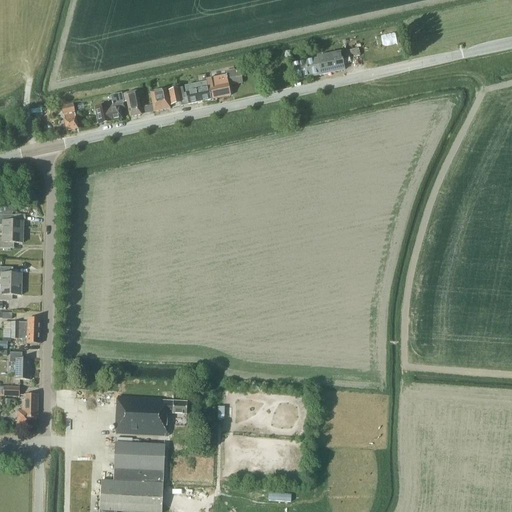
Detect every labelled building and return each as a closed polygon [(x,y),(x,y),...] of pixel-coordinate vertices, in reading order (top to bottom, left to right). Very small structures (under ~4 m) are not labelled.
[(342,52),(344,63),(362,60),(360,49),(342,52)] [(308,79),(344,71),(340,53),(316,58),(316,60),(304,63),(308,79)] [(295,82),(308,79),(304,63),(292,66),(295,82)] [(241,83),(240,79),(238,71),(225,74),(226,76),(206,81),(206,83),(185,88),(186,94),(183,94),(182,89),(179,90),(182,107),(188,105),(230,96),(228,86),(241,83)] [(152,105),(154,112),(154,113),(169,110),(169,106),(180,104),(181,107),(182,107),(179,90),(168,92),(169,97),(167,97),(165,91),(150,94),(152,105)] [(130,118),(141,116),(136,93),(123,96),(124,103),(126,103),(130,118)] [(111,106),(95,109),(97,120),(98,125),(118,120),(122,120),(120,110),(124,109),(123,103),(121,95),(110,97),(111,106)] [(75,112),(73,104),(61,107),(62,115),(75,112)] [(143,107),(145,114),(154,112),(152,105),(143,107)] [(77,129),(75,120),(74,114),(63,117),(66,132),(77,129)] [(1,206),(1,215),(12,215),(12,206),(1,206)] [(22,233),(23,222),(11,222),(11,216),(0,215),(0,226),(2,226),(2,233),(22,233)] [(22,244),(22,233),(2,233),(2,239),(0,238),(0,249),(10,250),(10,244),(22,244)] [(21,286),(21,275),(9,274),(9,269),(0,268),(0,278),(1,278),(1,285),(21,286)] [(20,297),(21,286),(1,285),(1,292),(0,291),(0,301),(8,302),(9,296),(20,297)] [(40,333),(40,320),(28,319),(28,323),(11,323),(11,331),(40,333)] [(39,345),(40,333),(11,331),(11,340),(27,341),(27,345),(39,345)] [(30,380),(30,360),(21,360),(21,354),(9,354),(9,363),(15,364),(15,380),(30,380)] [(0,397),(3,398),(3,397),(19,398),(19,388),(3,387),(3,388),(0,387),(0,397)] [(17,411),(17,425),(31,425),(31,420),(34,420),(34,419),(37,419),(38,419),(38,408),(38,397),(34,396),(34,393),(28,393),(27,396),(23,396),(23,401),(22,407),(22,411),(17,411)] [(187,415),(187,403),(162,402),(162,401),(117,398),(115,434),(168,437),(169,415),(187,415)] [(161,511),(165,446),(115,444),(113,482),(100,482),(98,511),(161,511)]
